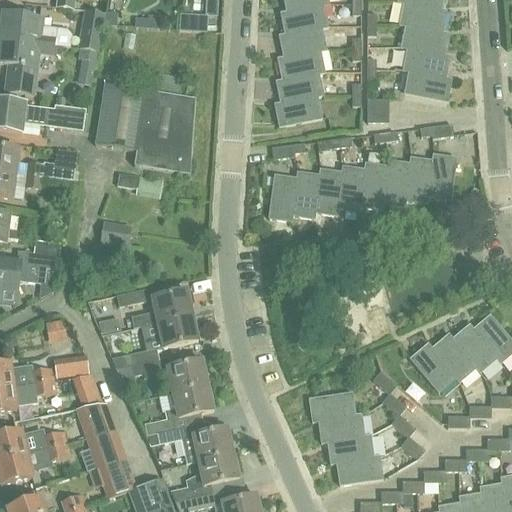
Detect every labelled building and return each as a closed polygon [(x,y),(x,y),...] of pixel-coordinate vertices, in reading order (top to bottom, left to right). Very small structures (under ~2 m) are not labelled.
[(34,0),(46,1),(45,0),(56,0),(55,10),(73,12),(74,0),(34,0)] [(283,0),(287,15),(287,16),(323,7),(324,8),(331,7),(329,0),(283,0)] [(398,0),(398,5),(403,6),(441,12),(443,0),(398,0)] [(441,12),(403,6),(399,28),(406,29),(442,35),(446,14),(441,12)] [(287,16),(287,15),(281,16),(286,38),(322,30),(322,31),(329,30),(324,8),(323,7),(287,16)] [(362,7),(353,7),(353,18),(362,18),(362,7)] [(87,13),(81,51),(82,51),(99,53),(105,16),(87,13)] [(55,48),(56,48),(59,30),(43,28),(44,21),(3,16),(3,17),(0,41),(55,48)] [(367,27),(376,28),(376,17),(367,17),(367,27)] [(376,39),(376,28),(367,27),(367,39),(376,39)] [(442,35),(406,29),(401,50),(407,51),(444,58),(449,37),(442,35)] [(322,30),(286,38),(279,40),(284,60),(284,61),(321,52),(321,53),(327,52),(322,31),(322,30)] [(55,48),(0,41),(0,66),(9,68),(6,95),(34,98),(40,55),(54,57),(55,48)] [(352,52),(361,52),(361,41),(352,41),(352,52)] [(82,51),(80,61),(87,62),(85,70),(96,72),(99,54),(98,54),(99,53),(82,51),(81,51),(82,51)] [(444,58),(407,51),(403,73),(408,74),(446,80),(450,59),(444,58)] [(284,61),(284,60),(277,62),(282,83),(282,84),(319,76),(326,74),(321,53),(321,52),(284,61)] [(361,52),(352,52),(353,64),(362,63),(361,52)] [(367,74),(376,74),(376,63),(367,63),(367,74)] [(376,74),(367,74),(367,85),(376,85),(376,74)] [(446,80),(408,74),(404,96),(448,105),(452,82),(446,80)] [(282,84),(282,83),(276,84),(281,106),(281,108),(318,99),(318,100),(324,98),(319,76),(282,84)] [(155,77),(151,94),(104,87),(95,148),(137,155),(135,169),(187,177),(197,103),(179,100),(183,82),(155,77)] [(353,98),(361,98),(361,88),(352,88),(353,98)] [(361,98),(353,98),(353,109),(361,109),(361,98)] [(281,108),(281,106),(274,107),(279,130),(323,121),(318,100),(318,99),(281,108)] [(368,125),(389,125),(389,102),(367,103),(368,125)] [(82,133),(85,113),(55,109),(55,112),(26,109),(25,108),(0,104),(0,133),(22,136),(23,125),(82,133)] [(431,130),(432,139),(432,142),(454,139),(452,128),(431,130)] [(432,139),(431,130),(420,132),(421,140),(432,139)] [(385,136),(386,145),(397,143),(396,135),(385,136)] [(386,145),(385,136),(374,138),(375,146),(386,145)] [(351,141),(341,142),(342,151),(352,149),(351,141)] [(342,151),(341,142),(329,144),(330,152),(342,151)] [(304,147),(293,149),(295,157),(305,156),(304,147)] [(434,163),(429,201),(450,204),(454,176),(462,178),(464,166),(456,165),(457,160),(456,160),(458,149),(446,147),(444,159),(434,157),(433,163),(434,163)] [(0,175),(42,180),(44,168),(17,165),(19,152),(0,149),(0,175)] [(295,157),(293,149),(272,151),(274,163),(295,160),(295,157)] [(411,167),(406,204),(428,208),(429,201),(434,163),(433,163),(411,160),(410,166),(411,167)] [(389,163),(388,169),(383,207),(384,207),(405,210),(406,204),(411,167),(410,166),(389,163)] [(366,166),(366,172),(360,210),(361,210),(383,213),(384,207),(383,207),(388,169),(366,166)] [(54,168),(52,181),(73,183),(75,170),(54,168)] [(344,168),(343,175),(337,213),(338,213),(360,217),(361,210),(360,210),(366,172),(344,168)] [(320,172),(319,178),(320,178),(314,216),(316,217),(337,220),(338,213),(337,213),(343,175),(320,172)] [(42,180),(0,175),(0,200),(13,202),(15,189),(40,192),(42,180)] [(298,175),(297,181),(292,219),(293,219),(315,223),(316,217),(314,216),(320,178),(319,178),(298,175)] [(160,202),(163,184),(120,178),(118,190),(137,193),(136,198),(160,202)] [(297,181),(275,178),(269,223),(292,226),(293,219),(292,219),(297,181)] [(0,246),(6,248),(7,242),(25,244),(26,235),(8,233),(10,218),(0,216),(0,246)] [(128,252),(132,230),(104,225),(100,247),(128,252)] [(34,256),(58,259),(60,246),(36,243),(34,256)] [(58,259),(34,256),(18,253),(16,265),(0,262),(0,292),(17,294),(18,284),(39,287),(54,288),(58,259)] [(146,304),(143,292),(116,298),(118,310),(146,304)] [(158,326),(193,319),(187,293),(152,301),(155,316),(131,321),(134,332),(158,327),(158,326)] [(199,344),(193,319),(158,326),(158,327),(163,352),(199,344)] [(511,344),(489,319),(474,333),(473,333),(497,361),(496,362),(501,367),(511,357),(511,344)] [(469,328),(452,342),(452,343),(476,371),(475,372),(479,377),(496,362),(497,361),(473,333),(474,333),(469,328)] [(120,350),(118,337),(106,340),(109,352),(120,350)] [(448,337),(431,351),(430,352),(455,380),(454,381),(458,386),(475,372),(476,371),(452,343),(452,342),(448,337)] [(430,352),(431,351),(428,347),(410,362),(438,395),(454,381),(455,380),(430,352)] [(132,368),(159,362),(156,352),(130,357),(132,368)] [(159,362),(132,368),(134,379),(161,373),(159,362)] [(172,396),(207,388),(202,363),(167,371),(172,396)] [(32,387),(54,385),(52,371),(32,374),(31,370),(17,372),(17,376),(11,377),(9,367),(0,368),(0,391),(13,390),(32,387)] [(373,385),(379,390),(389,399),(397,390),(381,376),(373,385)] [(83,381),(72,383),(82,411),(101,407),(92,380),(83,381)] [(55,397),(54,385),(32,387),(34,400),(55,397)] [(213,413),(207,388),(172,396),(177,420),(213,413)] [(0,416),(16,414),(13,390),(0,391),(0,416)] [(356,418),(356,417),(353,396),(308,403),(312,425),(318,424),(356,418)] [(391,398),(383,407),(399,421),(401,419),(407,412),(391,398)] [(511,401),(491,401),(491,410),(491,412),(511,412),(511,401)] [(86,442),(116,434),(106,409),(75,415),(86,442)] [(470,412),(470,422),(491,422),(491,412),(491,410),(470,410),(470,412)] [(470,432),(470,422),(470,412),(454,412),(454,420),(449,420),(449,432),(470,432)] [(361,416),(356,417),(356,418),(318,424),(321,446),(328,445),(365,439),(361,416)] [(401,419),(399,421),(392,429),(409,443),(410,441),(417,433),(401,419)] [(156,436),(174,432),(172,421),(144,428),(147,438),(156,436)] [(174,432),(156,436),(159,447),(186,441),(184,430),(174,432)] [(199,464),(233,456),(227,430),(193,438),(196,454),(185,457),(187,467),(199,464)] [(0,463),(25,457),(19,434),(0,439),(0,463)] [(44,452),(66,447),(62,434),(41,439),(44,452)] [(97,472),(126,463),(116,434),(86,442),(97,472)] [(371,438),(365,439),(328,445),(331,467),(336,466),(374,460),(374,459),(371,438)] [(410,441),(409,443),(402,451),(418,465),(426,455),(410,441)] [(509,442),(508,442),(487,442),(487,452),(488,454),(509,454),(509,444),(509,442)] [(69,460),(66,447),(44,452),(47,465),(69,460)] [(487,452),(466,452),(466,463),(466,465),(487,464),(488,454),(487,452)] [(233,456),(199,464),(202,477),(196,478),(186,484),(188,491),(171,495),(177,506),(214,497),(214,498),(221,496),(218,486),(239,481),(233,456)] [(25,457),(0,463),(0,486),(0,489),(31,481),(25,457)] [(374,460),(336,466),(340,488),(383,482),(380,458),(374,459),(374,460)] [(126,463),(97,472),(107,501),(136,491),(126,463)] [(445,463),(444,474),(445,474),(445,475),(467,475),(466,465),(466,463),(445,463)] [(424,474),(424,484),(424,486),(445,486),(445,475),(445,474),(444,474),(424,474)] [(511,511),(511,479),(502,481),(503,487),(507,511),(511,511)] [(172,511),(161,482),(141,490),(149,511),(172,511)] [(424,484),(402,485),(402,495),(403,497),(403,507),(403,510),(412,510),(412,496),(424,496),(424,486),(424,484)] [(507,511),(503,487),(480,491),(481,497),(482,497),(484,511),(507,511)] [(402,495),(381,495),(381,505),(382,505),(382,507),(403,507),(403,497),(402,495)] [(64,511),(77,511),(85,509),(81,497),(62,504),(64,511)] [(201,511),(217,508),(214,498),(214,497),(177,506),(179,511),(201,511)] [(223,511),(260,511),(257,497),(222,505),(223,511)] [(484,511),(482,497),(481,497),(460,500),(461,506),(462,511),(484,511)] [(42,511),(39,500),(8,511),(7,511),(42,511)]
